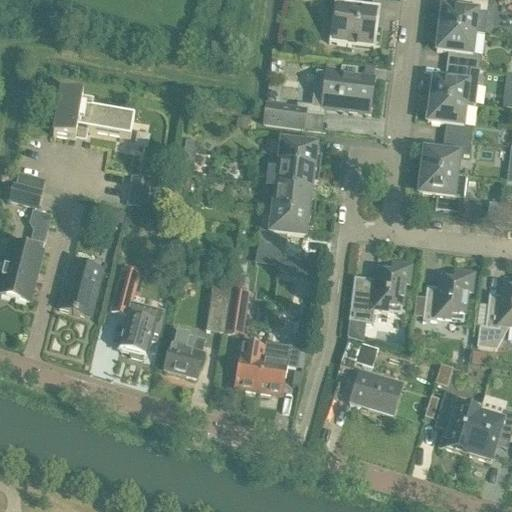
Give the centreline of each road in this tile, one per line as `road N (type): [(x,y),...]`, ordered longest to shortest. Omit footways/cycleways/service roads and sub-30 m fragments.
road 1 (unclassified): [(483,511),(0,362)]
road 2 (residential): [(386,235),(340,229),(350,154),(397,159)]
road 3 (residential): [(397,159),(419,0)]
road 4 (residential): [(511,250),(386,235)]
